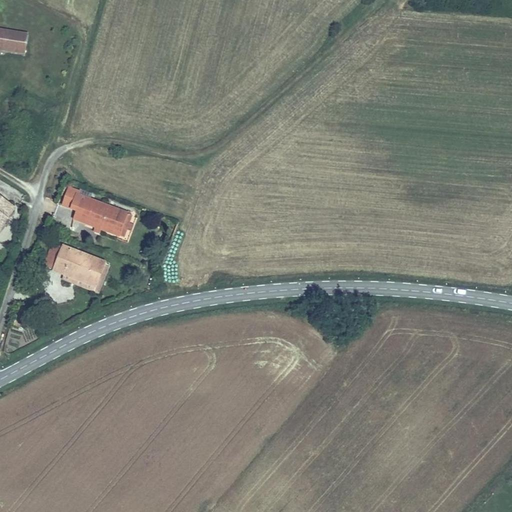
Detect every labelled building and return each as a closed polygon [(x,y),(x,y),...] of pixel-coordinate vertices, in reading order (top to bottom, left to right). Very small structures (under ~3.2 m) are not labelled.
[(0,36),(0,55),(16,58),(20,40),(0,36)] [(115,241),(122,222),(74,203),(74,201),(65,197),(60,210),(75,215),(72,224),(115,241)] [(122,243),(129,225),(122,222),(115,241),(122,243)] [(49,252),(39,248),(31,271),(41,275),(49,252)] [(49,252),(41,275),(51,279),(82,291),(91,268),(49,252)] [(82,291),(51,279),(49,284),(85,298),(96,270),(91,268),(82,291)] [(28,310),(18,306),(11,325),(21,329),(28,310)]
